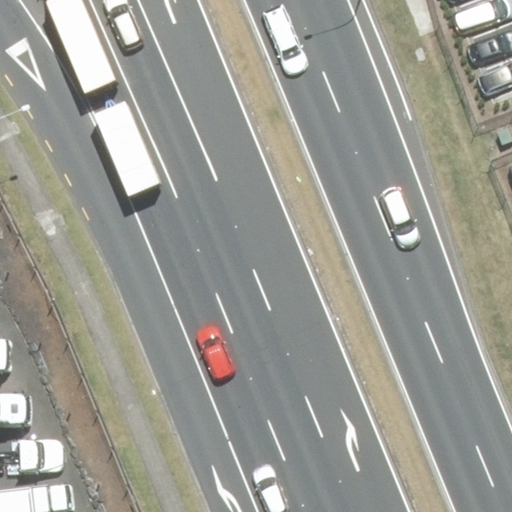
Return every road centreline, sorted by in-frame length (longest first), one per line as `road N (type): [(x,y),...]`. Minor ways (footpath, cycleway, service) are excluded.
road 1 (primary): [(284,0),(496,511)]
road 2 (primary): [(301,511),(121,73)]
road 3 (primary): [(121,73),(9,0)]
